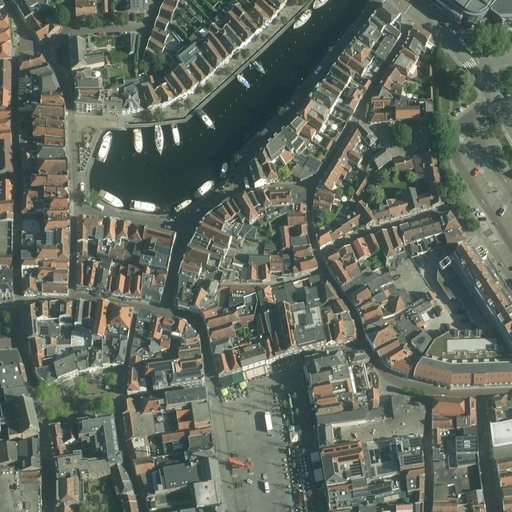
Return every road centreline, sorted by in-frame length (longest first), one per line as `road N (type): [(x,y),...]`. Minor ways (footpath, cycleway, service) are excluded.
road 1 (residential): [(232,194),(169,226),(77,207),(70,120),(36,49)]
road 2 (residential): [(17,304),(15,58),(27,40)]
road 3 (residential): [(388,0),(379,1),(240,164),(232,194)]
road 4 (residential): [(313,187),(309,224),(317,258),(476,193)]
